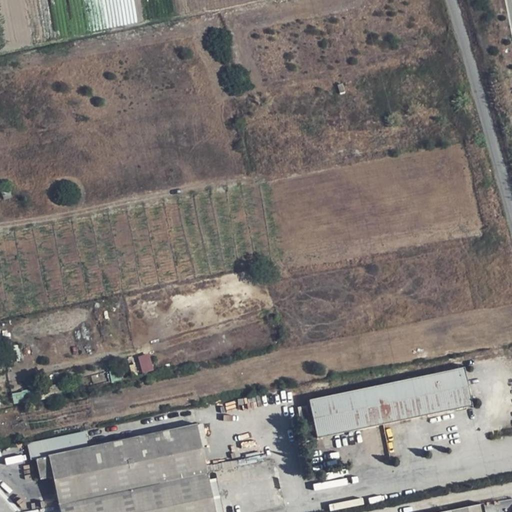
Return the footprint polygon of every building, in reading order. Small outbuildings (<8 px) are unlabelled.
[(143,373),(155,369),(150,353),(138,356),(143,373)] [(465,369),(310,400),(318,439),(472,407),(465,369)] [(87,449),(48,457),(53,478),(60,511),(215,511),(197,426),(87,449)] [(87,449),(84,432),(27,444),(30,461),(36,460),(48,457),(87,449)] [(48,457),(36,460),(41,480),(53,478),(48,457)]
